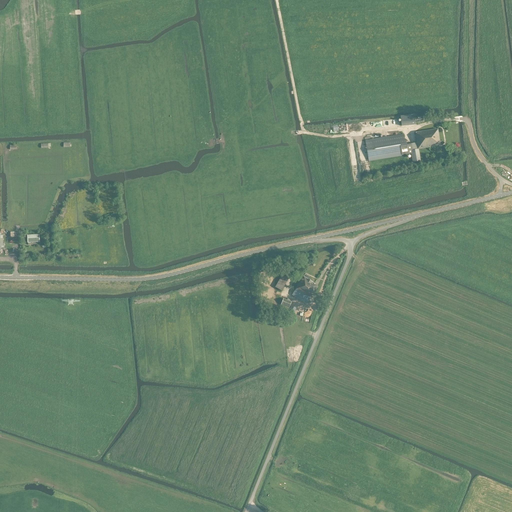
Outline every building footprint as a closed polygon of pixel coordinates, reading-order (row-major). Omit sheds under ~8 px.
[(400,116),(401,126),(415,124),(415,122),(423,122),(423,117),(415,118),(414,114),(400,116)] [(410,144),(406,144),(404,134),(365,141),(368,160),(402,155),(401,152),(411,150),(413,162),(420,161),(418,149),(440,145),(438,129),(416,132),(416,133),(416,137),(415,138),(416,143),(410,144)] [(39,234),(27,235),(28,243),(40,242),(39,234)] [(295,289),(292,295),(306,304),(318,287),(314,284),(314,283),(308,279),(309,277),(305,274),(303,277),(300,274),(292,287),(295,289)] [(282,291),(288,279),(282,275),(275,287),(282,291)] [(283,299),(281,304),(280,307),(288,311),(289,308),(291,302),(283,299)] [(291,306),(287,316),(292,318),(296,308),(291,306)]
